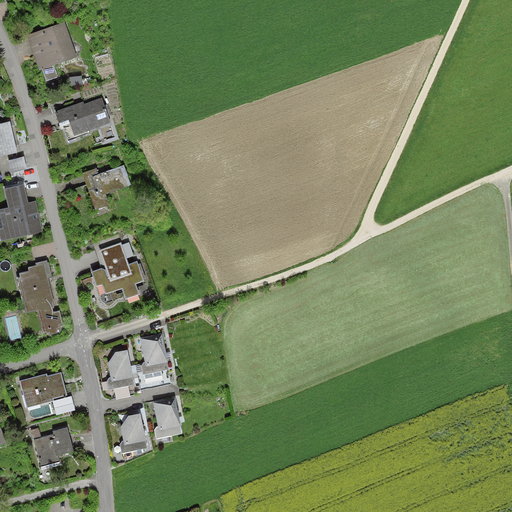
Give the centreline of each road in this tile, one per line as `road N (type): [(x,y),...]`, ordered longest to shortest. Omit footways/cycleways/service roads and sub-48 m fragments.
road 1 (residential): [(81,343),(36,140),(0,37)]
road 2 (track): [(365,235),(310,268),(81,343)]
road 3 (track): [(464,0),(365,235)]
road 4 (residential): [(81,343),(105,511)]
road 5 (track): [(503,173),(365,235)]
